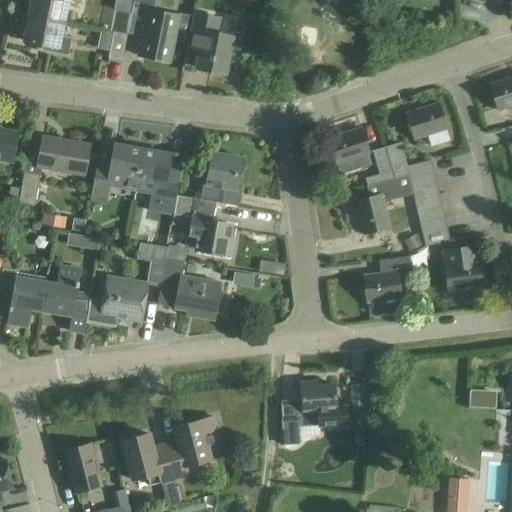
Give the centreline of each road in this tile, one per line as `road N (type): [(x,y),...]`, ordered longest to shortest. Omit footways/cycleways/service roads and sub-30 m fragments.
road 1 (unclassified): [(316,341),(16,379)]
road 2 (residential): [(288,124),(0,87)]
road 3 (residential): [(511,295),(483,153),(455,69)]
road 4 (residential): [(316,341),(288,124)]
road 5 (unclassified): [(511,321),(316,341)]
road 6 (residential): [(455,69),(288,124)]
road 7 (track): [(268,511),(283,345)]
road 8 (residential): [(49,511),(16,379)]
